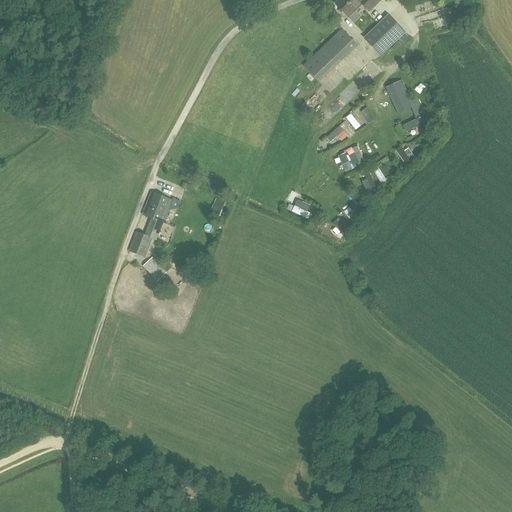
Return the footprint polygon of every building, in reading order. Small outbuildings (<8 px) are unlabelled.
[(369,12),(381,0),(338,0),(336,3),(349,17),(362,4),(369,12)] [(381,57),(399,39),(405,45),(411,39),(405,33),(406,32),(389,14),(364,38),(381,57)] [(343,29),(304,66),(320,82),(358,46),(343,29)] [(398,114),(414,106),(402,80),(386,88),(398,114)] [(375,119),(366,108),(354,118),(351,114),(346,118),(356,131),(360,127),(368,122),(370,124),(375,119)] [(425,115),(403,126),(407,133),(429,122),(425,115)] [(348,130),(340,135),(345,141),(352,135),(348,130)] [(364,162),(358,146),(337,155),(345,174),(361,167),(359,164),(364,162)] [(401,147),(395,151),(407,167),(416,160),(408,149),(405,152),(401,147)] [(376,165),(371,168),(381,184),(386,181),(389,186),(393,184),(390,180),(394,177),(392,175),(389,177),(382,164),(377,167),(376,165)] [(367,194),(377,189),(372,177),(368,179),(365,174),(360,176),(367,194)] [(156,240),(171,200),(152,193),(143,215),(152,219),(146,236),(137,232),(130,251),(145,257),(152,238),(156,240)] [(217,199),(212,211),(220,215),(225,203),(217,199)] [(297,200),(292,212),(308,220),(314,208),(297,200)] [(349,208),(344,212),(354,226),(362,220),(357,214),(359,212),(356,208),(352,211),(349,208)] [(334,227),(330,229),(337,236),(340,233),(341,234),(345,231),(346,231),(351,227),(344,219),(341,222),(338,219),(336,221),(332,224),(334,227)] [(153,258),(144,267),(158,282),(167,274),(153,258)]
